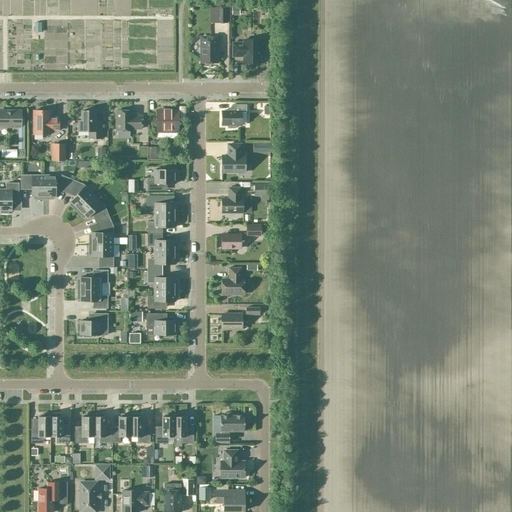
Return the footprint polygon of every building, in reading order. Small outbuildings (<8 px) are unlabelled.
[(216,7),(216,23),(227,23),(228,7),(216,7)] [(200,49),(201,50),(201,63),(217,63),(217,49),(219,49),(219,37),(201,37),(201,45),(200,46),(200,49)] [(243,56),(243,63),(259,63),(259,61),(261,61),(261,56),(259,56),(259,40),(243,40),(243,43),(232,43),(232,57),(240,57),(240,56),(243,56)] [(246,105),(232,105),(232,111),(221,111),(221,125),(227,125),(227,128),(235,128),(235,125),(241,126),(241,112),(246,112),(246,105)] [(21,111),(0,110),(0,127),(21,127),(21,111)] [(50,119),(50,111),(33,111),(33,134),(50,134),(50,131),(58,131),(58,118),(53,118),(53,119),(50,119)] [(101,138),(101,122),(94,122),(94,111),(81,111),(81,120),(78,120),(78,131),(89,131),(89,138),(101,138)] [(131,117),(131,111),(116,111),(116,131),(131,131),(131,129),(141,129),(141,116),(134,116),(134,117),(131,117)] [(157,111),(157,129),(177,129),(177,111),(157,111)] [(64,144),(52,144),(52,160),(64,160),(64,144)] [(241,144),(228,144),(228,156),(221,156),(221,172),(245,172),(245,156),(241,156),(241,144)] [(12,149),(12,158),(24,158),(24,149),(12,149)] [(147,179),(148,190),(161,190),(161,184),(175,184),(175,180),(177,180),(177,173),(175,173),(175,170),(171,170),(171,168),(163,168),(163,170),(153,170),(153,179),(147,179)] [(43,199),(43,175),(31,175),(31,176),(28,176),(28,175),(21,175),(21,190),(21,189),(28,189),(28,188),(31,188),(31,197),(33,197),(33,199),(43,199)] [(70,180),(64,177),(55,177),(55,175),(43,175),(43,199),(53,199),(53,197),(55,197),(55,188),(59,188),(59,189),(65,192),(70,180)] [(82,188),(76,182),(70,180),(65,192),(71,195),(72,193),(75,196),(69,202),(71,203),(69,205),(76,212),(93,195),(84,187),(82,188)] [(18,199),(18,184),(6,183),(6,189),(0,189),(0,211),(0,213),(8,213),(8,211),(11,211),(11,199),(18,199)] [(268,184),(254,184),(254,194),(268,194),(268,184)] [(240,188),(228,188),(228,199),(221,199),(221,213),(242,213),(242,199),(240,199),(240,188)] [(108,218),(106,211),(100,205),(101,203),(93,195),(76,212),(83,218),(84,217),(86,219),(91,213),(94,216),(93,216),(96,223),(108,218)] [(175,205),(175,203),(163,203),(163,196),(146,196),(146,208),(153,208),(153,215),(177,215),(177,205),(175,205)] [(177,225),(177,215),(153,215),(153,222),(147,222),(147,234),(161,234),(161,227),(175,227),(175,225),(177,225)] [(111,232),(111,224),(108,218),(96,223),(98,229),(100,228),(100,233),(91,233),(91,235),(89,235),(89,245),(112,245),(112,232),(111,232)] [(260,226),(246,226),(246,236),(260,236),(260,226)] [(161,240),(161,234),(147,234),(147,245),(153,245),(153,252),(177,252),(177,243),(175,243),(175,240),(161,240)] [(240,235),(221,235),(221,248),(240,248),(240,235)] [(112,257),(112,245),(89,245),(89,254),(91,254),(91,257),(100,257),(100,260),(99,260),(99,267),(98,267),(113,267),(112,267),(112,260),(112,257)] [(177,262),(177,252),(153,252),(153,259),(147,259),(147,271),(161,271),(161,264),(175,264),(175,262),(177,262)] [(241,268),(228,268),(228,280),(221,280),(221,294),(243,294),(243,280),(241,280),(241,268)] [(77,289),(101,289),(101,282),(107,282),(107,271),(93,271),(93,277),(79,277),(79,280),(77,280),(77,289)] [(161,277),(161,271),(147,271),(147,282),(153,282),(153,289),(177,289),(177,280),(175,280),(175,277),(161,277)] [(107,296),(101,296),(101,289),(77,289),(77,299),(79,299),(79,301),(93,301),(93,308),(107,308),(107,296)] [(177,299),(177,289),(153,289),(153,296),(147,296),(147,308),(163,308),(163,301),(175,301),(175,299),(177,299)] [(245,314),(241,314),(221,314),(221,329),(241,329),(241,321),(248,321),(248,315),(259,315),(259,308),(245,308),(245,314)] [(91,335),(107,335),(107,314),(91,314),(91,321),(79,321),(79,324),(77,324),(77,332),(79,332),(79,335),(83,335),(83,337),(91,337),(91,335)] [(175,321),(161,321),(161,314),(146,314),(146,326),(153,326),(153,335),(163,335),(163,337),(171,337),(171,335),(175,335),(175,331),(177,331),(177,324),(175,324),(175,321)] [(244,431),(244,415),(231,415),(231,413),(223,413),(223,415),(220,415),(220,431),(220,434),(215,434),(215,441),(229,441),(229,434),(228,434),(228,431),(244,431)] [(50,437),(50,414),(40,414),(40,416),(38,416),(38,429),(31,429),(31,443),(43,443),(43,437),(50,437)] [(68,443),(68,429),(62,429),(62,416),(59,416),(59,414),(50,414),(50,437),(57,437),(57,443),(68,443)] [(93,437),(93,414),(83,414),(83,416),(81,416),(81,429),(74,429),(74,443),(86,443),(86,437),(93,437)] [(112,443),(112,429),(105,429),(105,416),(103,416),(103,414),(93,414),(93,437),(100,437),(100,443),(112,443)] [(130,437),(130,414),(121,414),(121,416),(118,416),(118,429),(112,429),(112,443),(119,443),(119,437),(130,437)] [(137,443),(149,443),(149,429),(142,429),(142,416),(140,416),(140,414),(130,414),(130,437),(137,437),(137,443)] [(174,437),(174,414),(164,414),(164,416),(162,416),(162,429),(155,429),(155,443),(167,443),(167,437),(174,437)] [(192,443),(192,429),(186,429),(186,416),(183,416),(183,414),(174,414),(174,437),(181,437),(181,443),(192,443)] [(220,478),(244,478),(244,461),(236,461),(236,457),(236,450),(223,450),(223,461),(220,461),(220,478)] [(95,466),(95,479),(109,479),(109,466),(95,466)] [(182,479),(182,495),(193,495),(193,479),(182,479)] [(52,511),(53,500),(67,500),(67,482),(47,482),(47,488),(38,488),(37,511),(52,511)] [(95,511),(96,492),(96,482),(80,482),(79,511),(95,511)] [(164,491),(163,511),(179,511),(180,491),(180,484),(164,484),(164,491)] [(209,487),(198,487),(198,500),(209,500),(209,487)] [(121,511),(138,511),(138,505),(148,505),(148,492),(138,492),(138,490),(122,490),(121,511)] [(244,511),(244,490),(216,490),(216,503),(223,503),(223,511),(244,511)]
